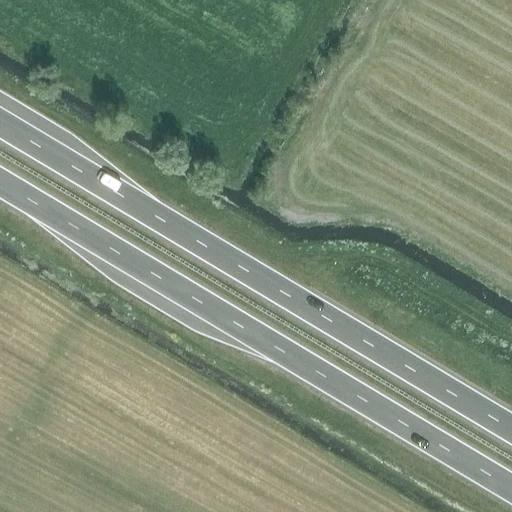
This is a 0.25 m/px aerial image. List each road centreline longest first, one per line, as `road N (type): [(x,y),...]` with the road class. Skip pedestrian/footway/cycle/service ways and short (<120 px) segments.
road 1 (trunk): [(511,431),(0,124)]
road 2 (trunk): [(0,182),(511,489)]
